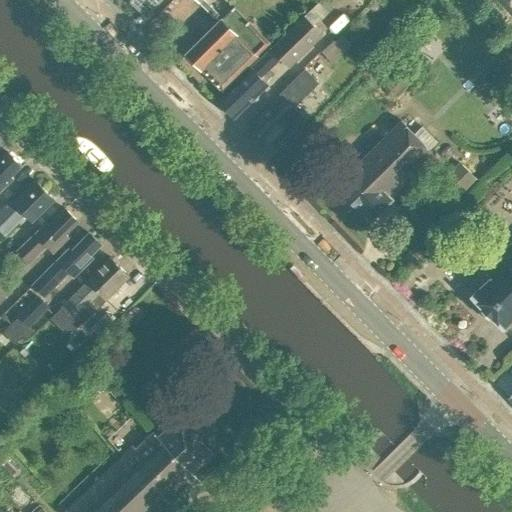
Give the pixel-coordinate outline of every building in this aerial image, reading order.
[(129,0),(141,12),(154,0),(129,0)] [(187,54),(222,90),(272,41),(250,19),(249,20),(237,8),(223,21),(221,20),(187,54)] [(304,14),(251,67),(251,68),(217,101),(234,118),(268,84),(265,82),(275,73),(270,68),(280,59),(289,68),(324,34),(304,14)] [(346,26),(340,32),(342,33),(345,36),(351,31),(346,26)] [(334,39),(322,52),(333,63),(345,51),(335,40),(334,39)] [(377,51),(372,45),(364,53),(370,58),(377,51)] [(282,95),(250,127),(267,144),(284,127),(287,130),(303,115),(293,104),(317,81),(305,68),(280,93),(282,95)] [(355,159),(332,182),(350,199),(414,134),(400,121),(359,163),(355,159)] [(421,127),(414,134),(350,199),(370,220),(393,198),(391,195),(433,153),(430,150),(437,143),(421,127)] [(0,191),(13,179),(11,176),(21,166),(9,153),(0,161),(0,191)] [(32,221),(54,200),(36,181),(14,203),(11,200),(0,210),(0,231),(4,236),(25,215),(32,221)] [(62,238),(78,221),(65,209),(49,225),(47,223),(17,253),(29,264),(47,246),(54,252),(65,241),(62,238)] [(85,260),(100,244),(89,233),(72,251),(70,249),(35,284),(46,295),(69,272),(74,277),(85,265),(85,260)] [(486,273),(490,278),(471,297),(503,329),(511,320),(511,239),(509,242),(510,244),(500,254),(502,257),(486,273)] [(105,299),(129,276),(111,257),(71,296),(62,306),(80,324),(90,314),(85,309),(100,294),(105,299)] [(19,314),(30,325),(48,306),(38,296),(19,314)] [(212,453),(178,418),(158,437),(152,431),(135,448),(133,445),(65,510),(66,511),(166,511),(199,480),(192,473),(212,453)]
